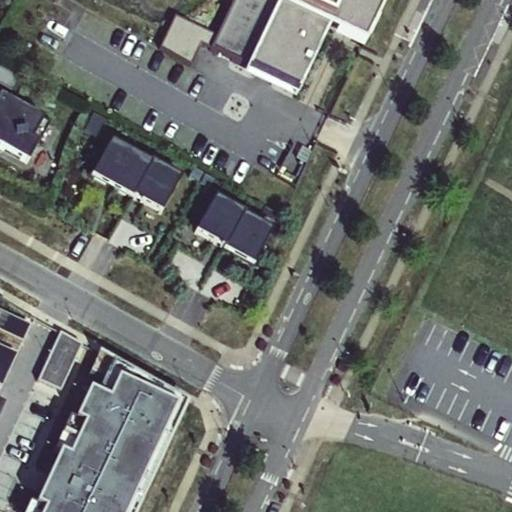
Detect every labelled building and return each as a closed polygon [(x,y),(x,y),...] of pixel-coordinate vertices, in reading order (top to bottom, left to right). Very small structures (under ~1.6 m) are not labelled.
[(232,0),(214,38),(208,51),(295,92),(327,26),(364,43),(384,0),(232,0)] [(172,18),(156,52),(189,68),(199,47),(205,34),(172,18)] [(205,34),(199,47),(208,51),(214,38),(205,34)] [(0,98),(0,150),(27,165),(49,126),(0,98)] [(143,163),(109,144),(90,180),(125,200),(143,163)] [(160,218),(179,180),(143,163),(125,200),(160,218)] [(243,216),(212,200),(195,235),(221,251),(243,216)] [(252,269),(270,232),(243,216),(221,251),(252,269)] [(136,511),(184,406),(106,372),(95,396),(86,392),(72,423),(67,420),(52,453),(57,456),(33,508),(41,511),(136,511)]
